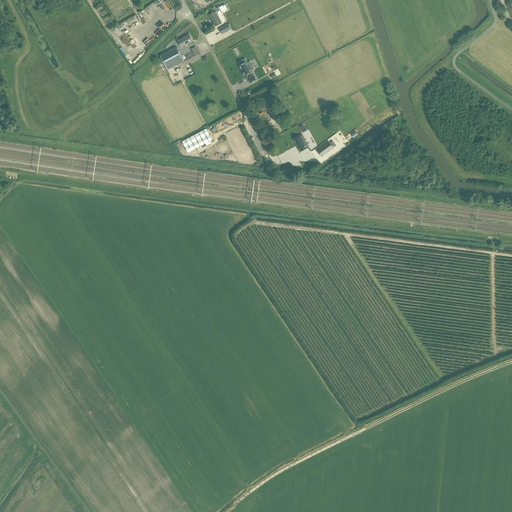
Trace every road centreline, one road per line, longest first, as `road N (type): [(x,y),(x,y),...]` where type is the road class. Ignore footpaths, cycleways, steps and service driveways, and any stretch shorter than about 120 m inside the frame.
road 1 (track): [(511,364),(292,464),(227,511)]
road 2 (track): [(511,255),(255,222)]
road 3 (unclassified): [(253,136),(179,0)]
